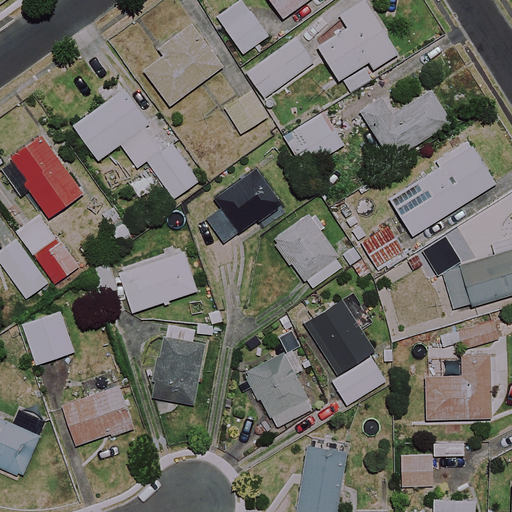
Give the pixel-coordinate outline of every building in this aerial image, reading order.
[(267,37),(240,0),(216,18),(242,55),(267,37)] [(308,0),(269,0),(283,19),(308,0)] [(397,55),(364,1),(339,16),(347,29),(316,48),(346,96),(376,77),(371,70),(397,55)] [(222,67),(191,25),(158,50),(162,56),(141,71),(168,107),(222,67)] [(312,63),(295,38),(246,73),(263,98),(312,63)] [(451,123),(431,89),(390,114),(382,100),(360,113),(389,161),(451,123)] [(159,138),(124,90),(72,127),(97,161),(120,145),(137,168),(147,161),(174,199),(198,181),(164,135),(159,138)] [(267,117),(250,91),(222,110),(240,135),(267,117)] [(340,147),(321,114),(283,136),(303,169),(340,147)] [(82,195),(44,137),(1,165),(18,191),(26,186),(47,218),(82,195)] [(494,185),(467,141),(435,161),(439,167),(387,199),(411,237),(494,185)] [(281,206),(256,169),(201,208),(225,241),(255,220),(257,223),(281,206)] [(121,245),(135,233),(112,207),(99,218),(121,245)] [(75,262),(39,215),(17,232),(54,279),(75,262)] [(343,266),(308,217),(274,241),(309,290),(343,266)] [(403,254),(386,228),(360,244),(378,271),(403,254)] [(48,285),(16,239),(0,250),(0,262),(27,300),(48,285)] [(196,292),(182,248),(117,269),(131,313),(196,292)] [(511,293),(511,250),(440,271),(451,312),(511,293)] [(341,299),(304,323),(338,376),(327,383),(343,408),(386,381),(368,354),(374,351),(341,299)] [(75,352),(61,311),(22,324),(35,365),(75,352)] [(496,339),(490,320),(437,335),(442,350),(464,343),(466,348),(496,339)] [(193,329),(164,324),(151,397),(194,404),(204,344),(191,342),(193,329)] [(304,369),(291,345),(244,372),(276,428),(312,408),(293,375),(304,369)] [(489,418),(489,356),(424,357),(425,419),(489,418)] [(134,425),(120,385),(60,405),(74,446),(134,425)] [(41,434),(0,415),(0,464),(23,474),(41,434)] [(335,511),(345,452),(305,446),(294,511),(335,511)] [(432,485),(431,454),(400,455),(401,487),(432,485)] [(473,511),(474,501),(433,499),(432,511),(473,511)]
